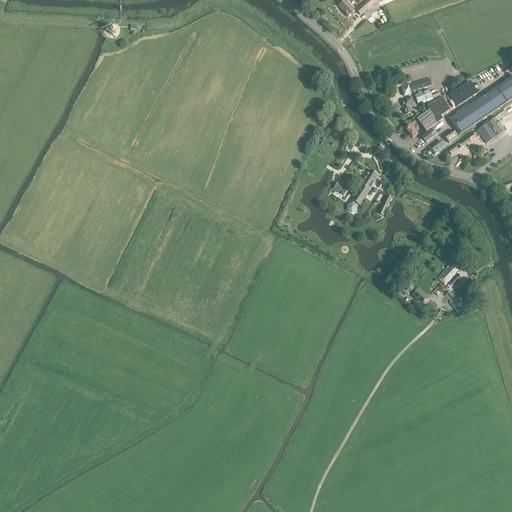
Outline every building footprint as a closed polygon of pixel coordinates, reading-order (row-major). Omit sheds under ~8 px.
[(348,17),(355,11),(345,0),(338,6),(348,17)] [(360,15),(376,1),(375,0),(367,0),(356,10),(360,15)] [(113,26),(112,26),(109,27),(108,30),(109,33),(112,35),(115,34),(117,31),(116,28),(113,26)] [(460,135),(511,100),(511,99),(511,77),(450,120),(456,129),(453,131),(458,137),(461,136),(460,135)] [(410,85),(410,87),(412,91),(412,92),(428,87),(426,80),(410,85)] [(477,94),(476,92),(470,82),(449,95),(457,107),(477,94)] [(410,94),(410,92),(412,91),(410,87),(408,88),(402,90),(403,92),(404,96),(410,94)] [(432,98),(430,92),(429,90),(415,95),(418,104),(432,98)] [(409,108),(415,106),(412,97),(401,101),(405,115),(411,114),(409,108)] [(427,106),(429,110),(424,114),(422,116),(417,120),(416,120),(421,125),(426,132),(437,125),(443,120),(441,117),(450,111),(443,98),(427,106)] [(477,131),(480,135),(487,144),(505,131),(496,118),(477,131)] [(421,125),(416,120),(410,125),(405,129),(413,139),(418,134),(414,130),(416,128),(416,129),(421,125)] [(422,138),(426,143),(433,138),(438,134),(434,129),(429,133),(422,138)] [(445,137),(449,144),(458,138),(453,131),(445,137)] [(478,137),(480,135),(477,131),(472,134),(467,138),(468,139),(461,144),(460,143),(455,147),(448,151),(451,155),(458,151),(463,147),(470,142),(470,143),(478,137)] [(436,155),(445,148),(440,142),(431,149),(436,155)] [(370,190),(379,176),(370,170),(360,184),(361,185),(351,200),(354,202),(353,204),(348,206),(348,210),(352,213),(356,211),(356,206),(357,204),(360,206),(370,190)] [(344,196),(350,186),(340,179),(334,189),(344,196)] [(383,216),(392,198),(388,195),(379,214),(383,216)] [(457,276),(458,275),(457,274),(464,267),(453,257),(449,261),(451,264),(438,279),(442,282),(453,271),(457,276)] [(453,271),(442,282),(445,286),(452,279),(453,280),(449,284),(452,288),(462,278),(458,275),(457,276),(453,271)] [(407,291),(411,292),(414,288),(413,284),(408,284),(406,287),(407,291)] [(427,296),(418,289),(413,295),(422,303),(427,296)] [(460,310),(464,306),(450,292),(446,296),(457,308),(457,307),(460,310)] [(438,318),(442,320),(446,311),(442,309),(438,318)]
